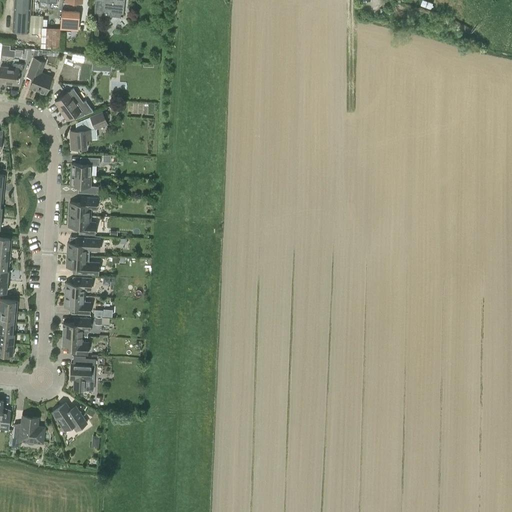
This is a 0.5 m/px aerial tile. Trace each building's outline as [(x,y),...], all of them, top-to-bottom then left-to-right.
[(42,35),(42,28),(43,17),(30,16),(30,0),(14,0),(13,31),(28,32),(28,34),(41,35),(42,35)] [(38,0),(38,7),(49,8),(50,0),(38,0)] [(95,0),(93,14),(102,15),(103,10),(109,11),(109,16),(121,18),(123,0),(95,0)] [(60,31),(78,32),(79,13),(61,11),(60,31)] [(42,28),(42,35),(41,35),(40,49),(58,51),(59,30),(42,28)] [(2,44),(1,55),(14,56),(15,49),(10,49),(10,45),(2,44)] [(74,53),(72,60),(90,64),(91,57),(74,53)] [(46,93),(52,76),(41,72),(45,61),(34,57),(27,75),(33,77),(30,87),(46,93)] [(92,61),(92,69),(101,70),(101,61),(92,61)] [(0,68),(0,81),(16,84),(18,71),(22,72),(23,64),(13,63),(13,68),(0,66),(0,68)] [(68,92),(55,101),(59,107),(59,108),(67,119),(74,115),(76,118),(93,111),(86,100),(83,102),(73,88),(68,92)] [(93,123),(95,128),(107,123),(102,111),(85,118),(86,120),(88,125),(93,123)] [(92,138),(91,130),(95,128),(93,123),(88,125),(86,120),(76,124),(76,130),(70,130),(71,148),(86,147),(86,138),(92,138)] [(102,155),(101,163),(111,164),(112,156),(102,155)] [(72,163),(71,174),(91,175),(91,164),(99,165),(100,157),(83,156),(83,163),(72,163)] [(91,175),(71,174),(70,185),(82,186),(81,192),(98,193),(98,186),(90,185),(91,175)] [(69,214),(90,215),(90,208),(96,209),(97,197),(81,196),(81,202),(70,202),(69,214)] [(90,222),(90,215),(69,214),(68,226),(79,226),(79,232),(95,233),(96,222),(90,222)] [(0,247),(11,248),(12,237),(0,236),(0,247)] [(99,241),(98,239),(98,238),(76,236),(75,242),(68,242),(67,254),(89,255),(89,249),(97,250),(97,248),(99,246),(100,244),(99,241)] [(0,247),(0,258),(10,259),(11,248),(0,247)] [(89,261),(89,255),(67,254),(66,266),(75,266),(75,272),(96,274),(96,272),(98,270),(99,268),(98,265),(96,263),(96,262),(89,261)] [(0,258),(0,268),(9,270),(10,259),(0,258)] [(0,268),(0,279),(8,280),(9,270),(0,268)] [(65,294),(85,295),(85,289),(91,289),(92,277),(74,276),(73,282),(65,282),(65,294)] [(65,294),(64,306),(72,306),(72,312),(90,313),(90,301),(84,301),(85,295),(65,294)] [(0,298),(0,309),(17,311),(18,300),(0,298)] [(0,320),(16,322),(17,311),(0,309),(0,320)] [(74,317),(74,323),(63,322),(63,334),(83,335),(87,335),(88,332),(90,330),(91,317),(74,317)] [(16,322),(0,320),(0,331),(14,333),(16,322)] [(0,342),(13,344),(14,333),(0,331),(0,342)] [(83,335),(63,334),(62,346),(72,347),(72,353),(88,353),(89,341),(83,341),(83,335)] [(13,344),(0,342),(0,353),(0,355),(8,356),(8,354),(12,355),(13,344)] [(71,362),(70,378),(74,379),(74,389),(85,389),(85,379),(90,380),(91,364),(95,364),(95,358),(83,357),(83,363),(71,362)] [(0,399),(0,421),(0,422),(0,424),(0,427),(8,428),(10,410),(5,409),(3,406),(3,400),(0,399)] [(66,402),(52,411),(62,426),(65,430),(72,425),(75,430),(87,422),(76,405),(70,409),(66,402)] [(13,425),(11,445),(19,446),(20,440),(27,440),(29,443),(32,443),(35,441),(43,442),(44,426),(37,425),(38,416),(22,415),(21,426),(13,425)]
